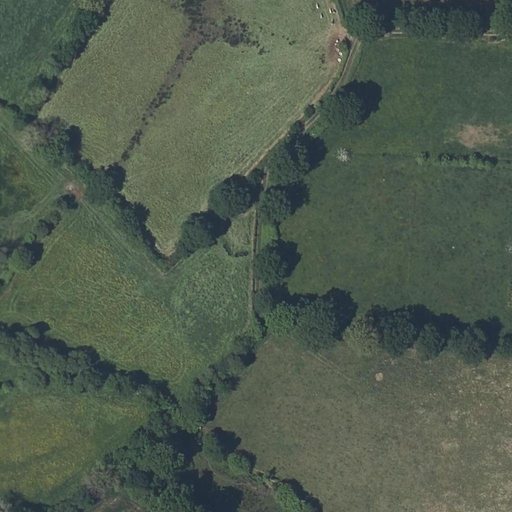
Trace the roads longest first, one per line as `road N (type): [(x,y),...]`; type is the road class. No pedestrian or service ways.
road 1 (track): [(257,307),(269,176),(339,85),(355,30)]
road 2 (track): [(345,0),(355,30),(511,35)]
